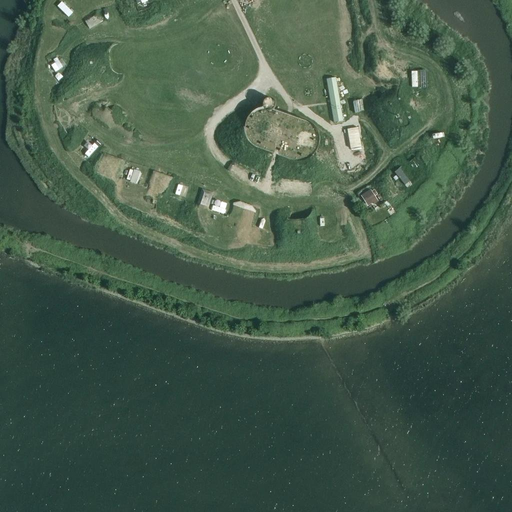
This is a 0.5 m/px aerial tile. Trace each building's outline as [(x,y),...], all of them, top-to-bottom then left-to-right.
[(96,11),(83,19),(89,29),(102,21),(96,11)] [(93,76),(121,74),(118,73),(116,73),(115,72),(113,70),(112,69),(111,68),(110,66),(109,56),(109,54),(109,52),(109,51),(110,49),(111,48),(113,46),(115,45),(117,44),(91,46),(93,76)] [(326,79),(333,122),(342,121),(335,77),(326,79)] [(66,97),(68,96),(65,89),(57,93),(61,100),(63,98),(66,97)] [(395,92),(374,106),(394,137),(416,123),(395,92)] [(262,106),(263,108),(264,109),(267,110),(269,110),(271,109),(273,108),(274,107),(275,104),(275,102),(274,100),(273,99),(271,98),(269,97),(267,97),(265,98),(263,100),(262,102),(262,104),(262,106)] [(106,107),(101,103),(93,114),(112,127),(120,116),(111,110),(106,107)] [(286,115),(271,109),(269,110),(267,110),(264,109),(263,108),(262,107),(261,107),(260,107),(257,108),(254,109),(250,112),(247,116),(245,120),(244,125),(243,129),(244,133),(245,137),(247,140),(249,143),(252,145),(255,146),(296,161),(298,161),(300,161),(303,161),(306,159),(310,158),(313,155),(316,152),(318,149),(319,144),(319,140),(319,136),(318,132),(317,129),(315,127),(313,125),(311,124),(309,123),(292,117),(286,115)] [(108,154),(103,153),(97,171),(118,177),(123,159),(119,158),(108,154)] [(399,168),(394,171),(405,184),(409,181),(399,168)] [(159,173),(154,171),(148,189),(168,195),(174,177),(167,175),(159,173)] [(201,188),(197,203),(209,207),(214,192),(210,190),(209,191),(204,190),(204,189),(201,188)] [(239,201),(232,204),(225,225),(248,233),(255,212),(252,206),(239,201)] [(312,236),(312,208),(311,212),(310,215),(308,217),(307,218),(304,219),(302,219),(296,219),(291,219),(289,219),(289,213),(287,215),(286,217),(285,220),(284,222),(284,236),(312,236)]
